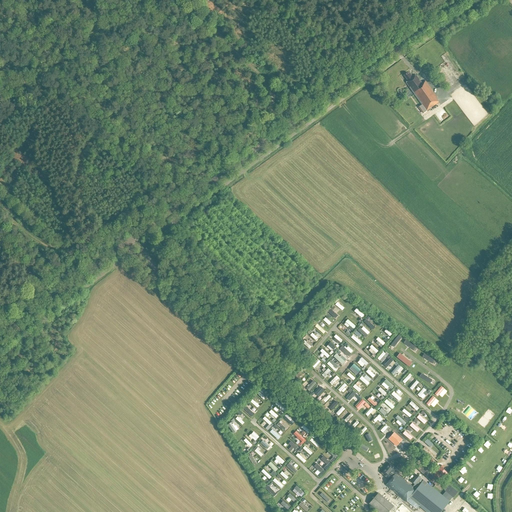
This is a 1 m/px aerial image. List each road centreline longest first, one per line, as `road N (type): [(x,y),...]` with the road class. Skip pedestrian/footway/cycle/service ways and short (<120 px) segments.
road 1 (tertiary): [(131,239),(460,0)]
road 2 (unclassified): [(372,469),(131,239)]
road 3 (tertiary): [(0,335),(131,239)]
road 4 (track): [(0,206),(44,244),(88,243),(102,260)]
